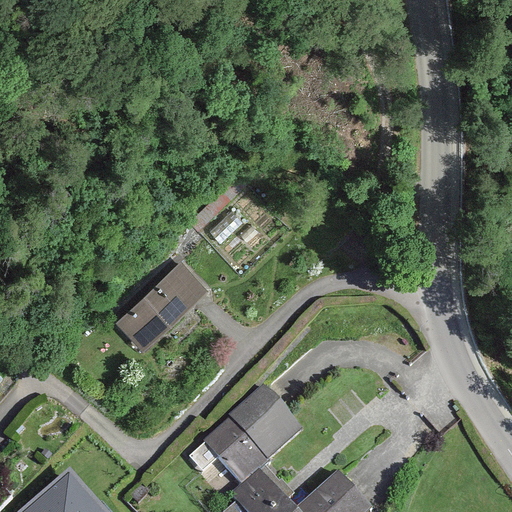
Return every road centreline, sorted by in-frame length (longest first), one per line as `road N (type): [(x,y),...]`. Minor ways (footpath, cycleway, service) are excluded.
road 1 (tertiary): [(511,454),(455,367),(440,309),(436,91),(424,0)]
road 2 (unknown): [(337,0),(370,48),(386,93),(372,281)]
road 3 (unknown): [(455,367),(397,401),(309,481)]
